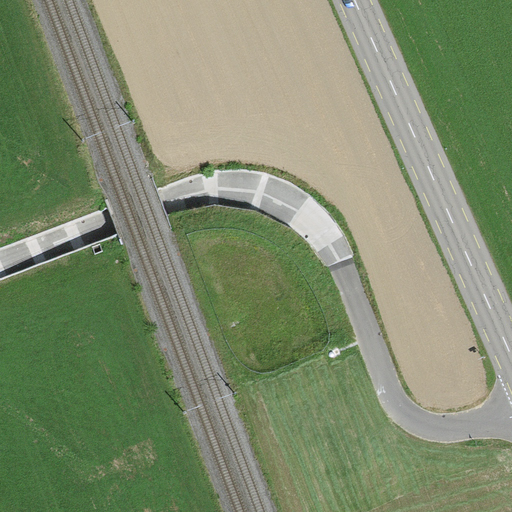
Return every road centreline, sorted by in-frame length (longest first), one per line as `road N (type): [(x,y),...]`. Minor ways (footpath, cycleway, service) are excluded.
road 1 (unclassified): [(0,270),(201,193),(252,192),(301,215),(335,252),(402,418),(431,431),(511,429)]
road 2 (primary): [(464,254),(356,0)]
road 3 (primary): [(464,254),(511,366)]
